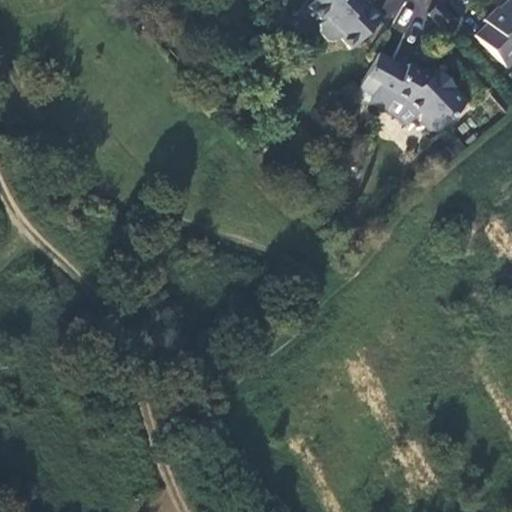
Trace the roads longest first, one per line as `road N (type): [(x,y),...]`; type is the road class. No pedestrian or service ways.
road 1 (track): [(0,42),(52,140),(136,202),(300,264),(323,300)]
road 2 (track): [(511,124),(444,173),(323,300)]
road 3 (track): [(323,300),(302,342),(243,383),(226,437),(252,511)]
